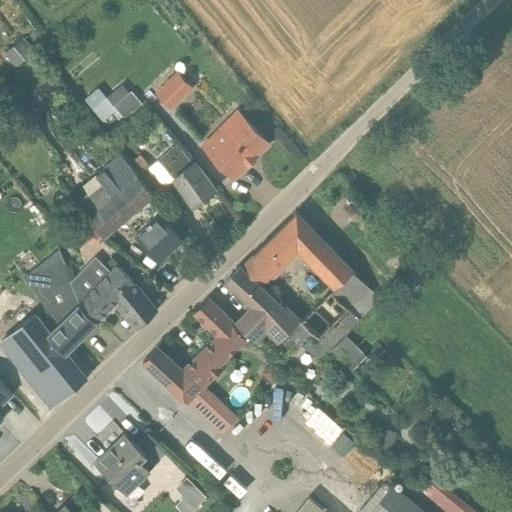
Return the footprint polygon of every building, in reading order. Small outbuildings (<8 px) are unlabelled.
[(24,38),(1,55),(12,69),(34,52),(24,38)] [(177,72),(156,93),(172,109),(193,88),(177,72)] [(55,73),(30,90),(40,104),(65,87),(55,73)] [(124,119),(142,104),(131,91),(113,107),(124,119)] [(269,143),(255,129),(237,110),(203,144),(235,177),(269,143)] [(215,188),(194,159),(193,160),(184,150),(165,167),(173,176),(193,204),(215,188)] [(91,220),(102,233),(106,237),(125,221),(155,194),(131,166),(121,153),(83,186),(102,210),(91,220)] [(131,166),(155,194),(165,185),(142,156),(131,166)] [(90,244),(102,233),(91,220),(82,210),(71,221),(90,244)] [(332,286),(299,319),(312,331),(352,371),(368,355),(346,334),(381,299),(354,269),(353,270),(297,212),(240,266),(262,287),(273,274),(274,275),(299,252),(332,286)] [(161,215),(138,235),(160,258),(182,238),(161,215)] [(80,303),(81,301),(71,278),(59,249),(24,278),(45,303),(46,311),(53,314),(60,322),(51,330),(38,314),(37,315),(25,301),(0,321),(0,338),(4,343),(5,342),(51,402),(65,391),(68,395),(88,378),(65,351),(97,319),(80,303)] [(71,278),(81,301),(80,303),(97,319),(116,300),(139,327),(157,311),(115,266),(111,270),(95,254),(71,278)] [(435,272),(421,258),(396,283),(409,297),(435,272)] [(279,342),(281,340),(293,352),(312,331),(299,319),(285,306),(283,307),(262,287),(240,266),(226,280),(250,305),(236,321),(256,341),(266,330),(279,342)] [(222,364),(248,338),(208,297),(195,310),(220,335),(184,371),(157,346),(143,360),(176,393),(183,401),(185,399),(188,402),(225,367),(222,364)] [(282,373),(272,362),(262,371),(272,382),(282,373)] [(0,421),(4,418),(0,414),(0,406),(13,394),(0,380),(0,421)] [(398,433),(382,427),(375,447),(391,452),(398,433)] [(343,432),(331,446),(343,457),(355,443),(343,432)] [(148,456),(139,448),(125,433),(97,461),(129,494),(152,471),(142,461),(148,456)] [(496,451),(484,463),(496,475),(508,464),(496,451)] [(421,488),(449,511),(463,511),(467,508),(429,478),(421,488)] [(193,509),(206,497),(191,482),(178,494),(193,509)] [(297,511),(426,511),(392,483),(387,489),(382,484),(358,511),(329,511),(310,496),(297,511)]
